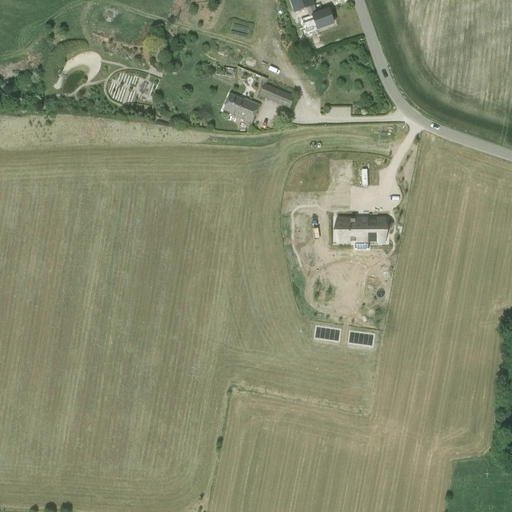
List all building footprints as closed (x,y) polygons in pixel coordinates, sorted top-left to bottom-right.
[(310,18),(313,16),(318,29),(333,23),(328,11),(319,14),(313,0),(289,0),(295,14),(307,9),(310,18)] [(237,70),(217,66),(216,76),(235,79),(237,70)] [(259,97),(290,110),(295,98),(265,85),(259,97)] [(237,118),(252,124),(259,106),(230,95),(224,111),(237,116),(237,118)] [(357,187),(356,166),(330,166),(330,181),(339,180),(339,187),(357,187)] [(337,221),(337,242),(355,242),(355,250),(368,250),(368,242),(385,242),(385,221),(337,221)]
